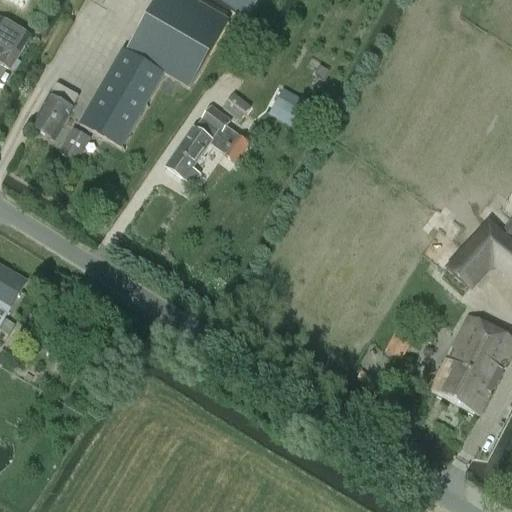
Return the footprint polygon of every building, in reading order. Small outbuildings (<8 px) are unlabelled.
[(190,90),(229,25),(188,0),(158,0),(126,53),(124,51),(80,124),(121,149),(166,75),(190,90)] [(208,0),(246,22),(259,0),(208,0)] [(0,66),(10,73),(24,50),(30,39),(0,20),(0,22),(4,25),(0,30),(0,56),(2,58),(0,61),(0,66)] [(320,69),(315,78),(324,83),(329,74),(320,69)] [(53,90),(31,131),(49,141),(56,128),(61,131),(76,104),(71,101),(74,97),(60,89),(58,93),(53,90)] [(283,92),(270,115),(305,134),(317,110),(283,92)] [(233,97),(223,110),(240,124),(250,110),(233,97)] [(226,129),(230,124),(210,110),(194,132),(193,131),(165,170),(183,183),(183,182),(191,187),(199,176),(192,170),(209,147),(235,165),(249,146),(226,129)] [(76,165),(87,144),(71,136),(62,151),(63,152),(65,149),(79,157),(75,164),(71,162),(71,163),(76,165)] [(488,224),(446,271),(469,291),(492,264),(511,280),(511,244),(509,242),(488,224)] [(0,268),(0,328),(26,284),(0,268)] [(479,417),(511,354),(511,340),(469,318),(430,392),(479,417)] [(396,335),(385,355),(399,363),(410,343),(396,335)] [(367,385),(370,378),(361,373),(357,380),(367,385)]
